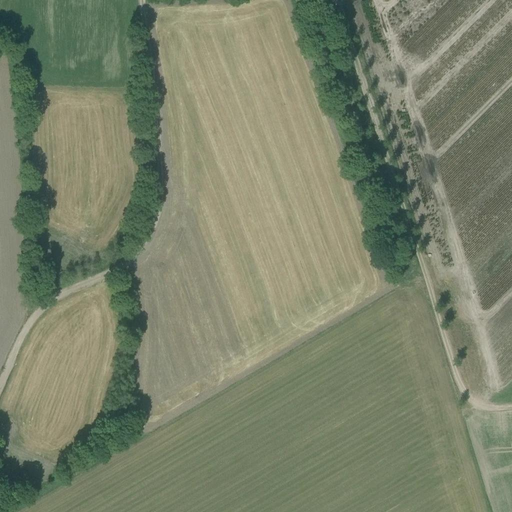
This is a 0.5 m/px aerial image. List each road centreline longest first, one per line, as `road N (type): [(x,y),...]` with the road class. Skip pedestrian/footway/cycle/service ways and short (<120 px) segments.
road 1 (track): [(336,0),(462,392),(482,406),(511,408)]
road 2 (track): [(152,0),(160,162),(137,239),(22,318),(0,368)]
